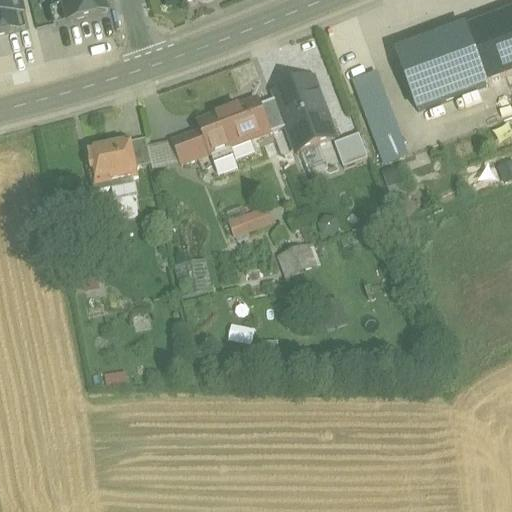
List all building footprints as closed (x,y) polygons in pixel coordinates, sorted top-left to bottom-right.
[(16,0),(0,0),(0,37),(24,32),(16,0)] [(102,0),(45,0),(52,28),(106,15),(102,0)] [(511,13),(467,31),(466,28),(395,55),(418,116),(489,90),(488,88),(511,78),(511,13)] [(378,75),(354,84),(384,167),(409,158),(378,75)] [(335,142),(313,82),(276,96),(278,102),(288,130),(298,156),(335,142)] [(278,102),(260,109),(270,136),(270,137),(288,130),(278,102)] [(257,103),(218,118),(218,119),(199,126),(202,133),(211,158),(214,164),(234,156),(232,151),(270,136),(260,109),(257,103)] [(202,133),(173,144),(182,169),(211,158),(202,133)] [(359,137),(335,146),(344,170),(368,161),(359,137)] [(147,142),(132,145),(137,170),(152,167),(147,142)] [(118,148),(118,147),(103,150),(103,151),(89,153),(92,166),(90,167),(96,195),(112,192),(114,201),(137,196),(135,181),(139,180),(137,170),(132,145),(118,148)] [(511,165),(499,170),(505,185),(511,182),(511,165)] [(87,195),(64,200),(67,214),(90,209),(87,195)] [(267,211),(231,224),(238,241),(273,228),(267,211)] [(279,258),(288,280),(321,267),(312,245),(279,258)] [(100,293),(100,262),(85,261),(85,293),(100,293)] [(179,267),(180,286),(193,285),(194,294),(212,293),(209,265),(179,267)] [(340,302),(319,310),(328,333),(349,325),(340,302)] [(125,376),(107,379),(109,392),(127,389),(125,376)]
